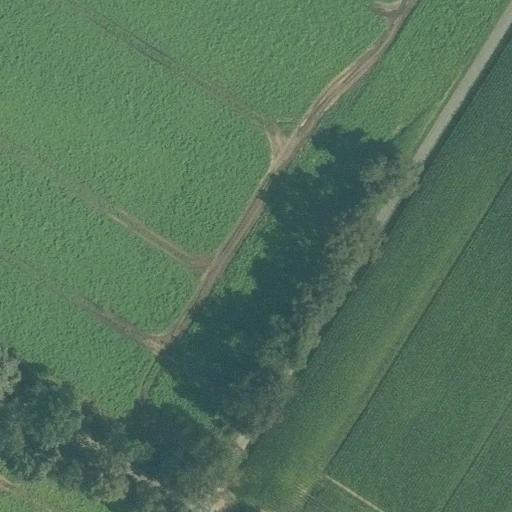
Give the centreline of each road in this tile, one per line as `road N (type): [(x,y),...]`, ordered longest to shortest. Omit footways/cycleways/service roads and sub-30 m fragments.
road 1 (unclassified): [(511,1),(196,507),(203,511)]
road 2 (track): [(0,382),(196,507)]
